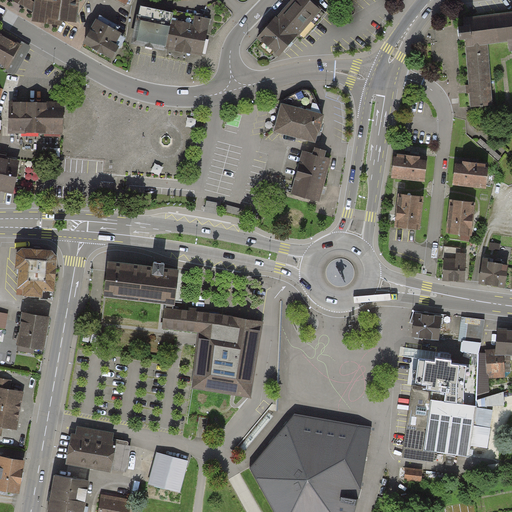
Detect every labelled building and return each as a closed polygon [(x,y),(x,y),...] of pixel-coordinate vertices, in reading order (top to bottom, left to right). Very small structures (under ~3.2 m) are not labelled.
[(77,0),(14,0),(36,12),(35,19),(60,23),(61,18),(74,20),(77,0)] [(320,12),(307,0),(298,0),(258,46),(275,62),(320,12)] [(210,20),(140,6),(133,42),(203,56),(210,20)] [(472,108),(494,106),(489,43),(507,42),(508,52),(511,51),(511,14),(465,19),(472,108)] [(119,25),(99,15),(84,43),(112,58),(124,36),(116,32),(119,25)] [(20,46),(0,34),(0,70),(4,72),(20,46)] [(61,132),(62,105),(11,103),(11,131),(61,132)] [(317,144),(324,116),(281,105),(274,133),(304,141),(317,144)] [(319,201),(329,160),(301,153),(294,182),(291,193),(319,201)] [(0,187),(11,190),(17,162),(5,161),(6,157),(0,156),(0,187)] [(424,181),(426,160),(391,156),(389,177),(424,181)] [(454,186),(486,189),(488,166),(471,165),(457,163),(454,186)] [(420,230),(423,197),(399,195),(396,228),(420,230)] [(220,203),(207,200),(205,211),(218,214),(220,203)] [(470,236),(473,204),(449,202),(446,234),(470,236)] [(23,248),(17,253),(17,266),(20,267),(18,292),(40,295),(40,299),(53,299),(56,256),(52,251),(23,248)] [(444,280),(465,281),(467,254),(445,253),(444,280)] [(480,283),(505,287),(509,262),(483,258),(480,283)] [(174,307),(178,273),(108,263),(104,297),(164,305),(174,307)] [(262,321),(166,307),(163,327),(200,332),(192,391),(251,399),(262,321)] [(10,314),(0,312),(0,324),(8,325),(10,314)] [(43,353),(48,318),(19,314),(13,349),(43,353)] [(438,338),(440,317),(410,315),(409,336),(438,338)] [(481,320),(461,318),(456,361),(418,357),(415,388),(411,387),(403,457),(432,460),(432,454),(466,458),(468,444),(489,446),(493,408),(501,409),(503,394),(490,396),(490,379),(496,380),(498,355),(478,353),(481,320)] [(511,326),(495,325),(493,353),(511,353),(511,326)] [(18,432),(23,390),(0,387),(0,437),(2,438),(3,430),(18,432)] [(274,417),(269,412),(240,448),(245,452),(274,417)] [(354,511),(361,488),(371,427),(296,413),(275,437),(250,468),(275,511),(354,511)] [(114,433),(77,426),(76,432),(71,431),(66,461),(125,472),(130,442),(113,439),(114,433)] [(189,460),(156,451),(148,482),(181,491),(189,460)] [(0,485),(18,489),(23,462),(2,457),(0,465),(0,485)] [(422,471),(406,469),(404,478),(421,481),(422,471)] [(82,511),(89,477),(52,470),(44,511),(82,511)] [(129,511),(132,499),(102,493),(98,511),(129,511)]
